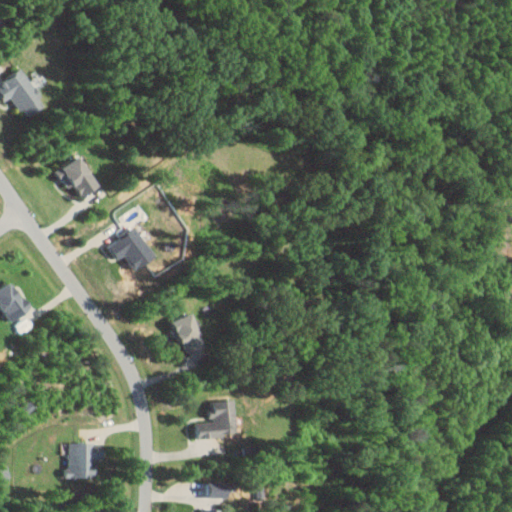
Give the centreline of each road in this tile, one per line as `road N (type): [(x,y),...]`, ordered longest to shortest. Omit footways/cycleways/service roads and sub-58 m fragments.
road 1 (residential): [(0,180),(120,347),(147,435),(145,511)]
road 2 (residential): [(511,380),(450,457),(435,511)]
